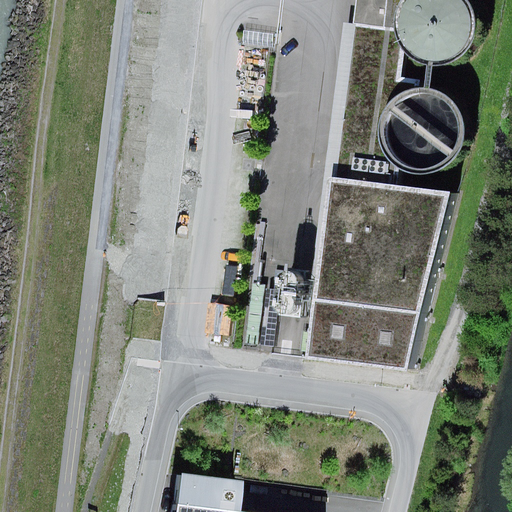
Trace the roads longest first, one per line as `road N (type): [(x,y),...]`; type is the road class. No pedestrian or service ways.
road 1 (track): [(68,511),(131,0)]
road 2 (track): [(64,0),(2,511)]
road 3 (unclassified): [(145,511),(176,389),(201,378),(390,411),(410,451),(396,511)]
road 4 (track): [(87,511),(130,362)]
